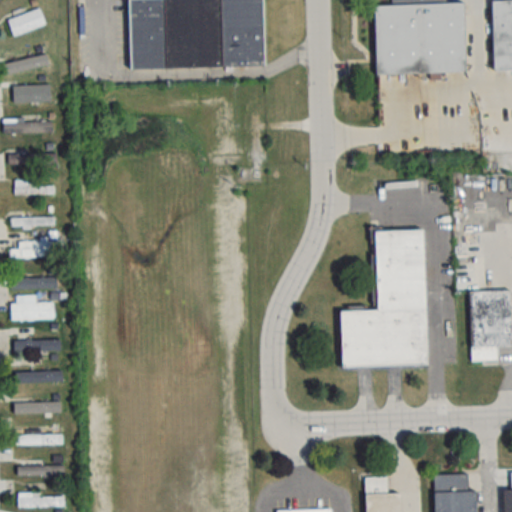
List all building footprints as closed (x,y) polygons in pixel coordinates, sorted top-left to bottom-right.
[(133,0),(135,69),(265,64),(263,0),(133,0)] [(392,0),(393,4),(378,4),(380,76),(469,73),(466,2),(450,2),(450,0),(392,0)] [(511,0),(493,0),(496,68),(511,67),(511,0)] [(8,20),(14,35),(49,23),(41,7),(8,20)] [(1,63),(4,73),(47,63),(45,52),(1,63)] [(51,91),(11,91),(12,102),(52,101),(51,91)] [(4,123),(4,133),(55,131),(54,120),(4,123)] [(6,150),(7,165),(55,164),(55,149),(6,150)] [(14,186),(14,195),(57,194),(56,184),(14,186)] [(11,218),(11,227),(57,224),(57,217),(11,218)] [(379,230),(382,310),(344,311),(346,367),(432,364),(427,229),(379,230)] [(9,249),(9,258),(56,256),(55,240),(18,241),(19,249),(9,249)] [(10,287),(58,287),(57,266),(10,267),(10,287)] [(511,288),(469,290),(472,360),(501,359),(500,346),(511,345),(511,288)] [(10,304),(10,321),(56,319),(55,302),(10,304)] [(59,350),(59,333),(23,333),(23,342),(18,342),(18,350),(59,350)] [(14,371),(14,382),(65,381),(65,370),(14,371)] [(61,402),(61,412),(12,413),(12,403),(61,402)] [(16,434),(16,445),(64,444),(64,433),(16,434)] [(17,466),(18,476),(65,474),(64,463),(17,466)] [(437,476),(437,511),(481,511),(481,491),(469,491),(469,475),(437,476)] [(389,477),(366,478),(367,511),(403,511),(403,493),(389,493),(389,477)] [(511,511),(511,487),(502,488),(502,511),(511,511)] [(20,498),(20,508),(65,507),(65,496),(20,498)]
